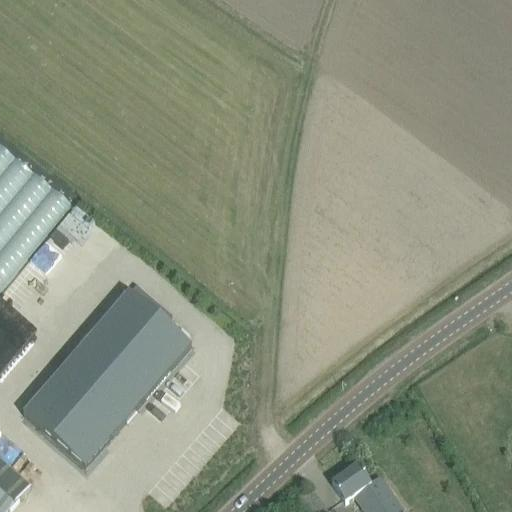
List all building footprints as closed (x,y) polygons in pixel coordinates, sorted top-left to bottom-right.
[(219,0),(219,8),(310,47),(330,0),(219,0)] [(86,472),(192,351),(130,297),(24,418),(86,472)] [(0,464),(0,511),(13,511),(31,491),(0,464)] [(402,511),(380,481),(371,488),(358,469),(332,488),(345,507),(353,501),(360,511),(402,511)] [(107,511),(82,493),(73,505),(64,498),(53,511),(107,511)]
